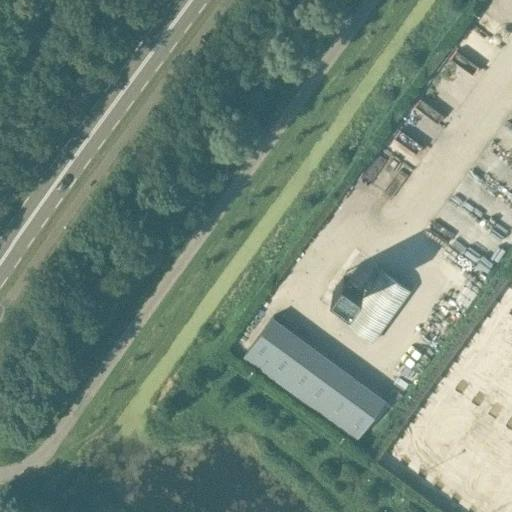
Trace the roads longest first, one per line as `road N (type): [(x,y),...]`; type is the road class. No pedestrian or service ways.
road 1 (unclassified): [(0,476),(28,467),(42,452),(371,0)]
road 2 (secondary): [(0,260),(190,0)]
